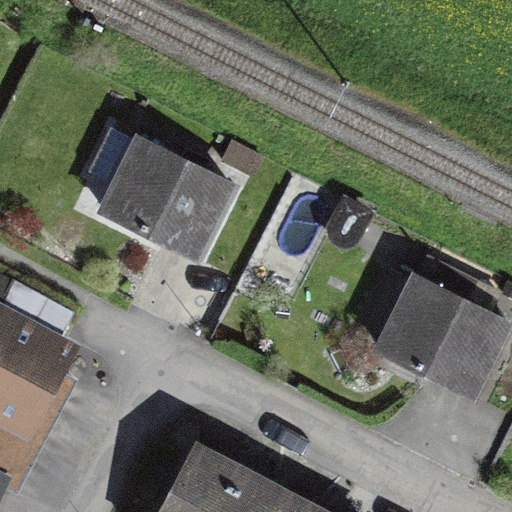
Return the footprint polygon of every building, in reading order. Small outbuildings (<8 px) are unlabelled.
[(231,184),(141,139),(140,142),(112,127),(90,170),(118,185),(105,211),(194,255),(196,256),(231,184)] [(471,394),(507,322),(416,277),(381,349),(471,394)] [(0,414),(26,428),(69,348),(0,311),(0,414)] [(197,446),(161,511),(219,511),(242,470),(197,446)] [(242,470),(219,511),(276,511),(286,493),(242,470)] [(322,511),(286,493),(276,511),(322,511)]
